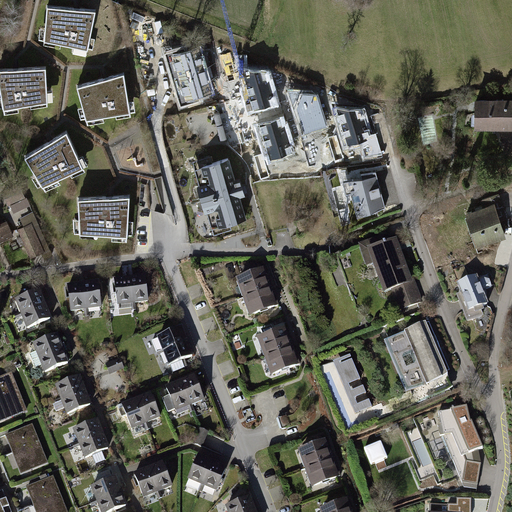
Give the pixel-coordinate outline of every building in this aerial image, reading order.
[(97,11),(50,7),(48,30),(43,30),(42,41),(47,42),(46,47),(62,50),(62,45),(75,48),(74,53),(87,55),(88,50),(93,51),(96,40),(91,39),(97,11)] [(198,48),(174,54),(189,109),(213,102),(198,48)] [(266,68),(242,66),(246,80),(242,86),(249,109),(275,101),(266,68)] [(48,69),(1,72),(4,101),(0,101),(0,102),(1,113),(6,112),(7,117),(21,114),(20,109),(32,107),(32,112),(49,109),(49,104),(53,103),(53,91),(48,92),(48,69)] [(122,73),(77,87),(82,109),(77,110),(81,121),(85,120),(87,125),(103,122),(101,118),(113,115),(114,121),(128,118),(127,113),(132,112),(130,101),(125,102),(122,73)] [(316,93),(288,91),(301,135),(326,128),(316,93)] [(511,98),(474,99),(474,129),(499,130),(508,157),(511,156),(511,98)] [(362,108),(337,105),(348,145),(371,139),(362,108)] [(291,152),(283,121),(278,123),(276,118),(256,123),(265,159),(291,152)] [(65,133),(26,159),(37,178),(32,181),(39,190),(43,188),(45,193),(60,186),(57,182),(68,176),(71,181),(83,175),(81,170),(85,168),(81,158),(76,160),(65,133)] [(208,212),(214,234),(231,229),(229,223),(246,218),(239,194),(245,193),(241,178),(236,179),(229,157),(212,162),(210,156),(193,161),(200,184),(197,184),(205,213),(208,212)] [(378,176),(349,179),(358,216),(386,205),(378,176)] [(129,195),(78,198),(79,220),(74,220),(75,232),(80,232),(80,237),(96,238),(96,233),(112,234),(112,240),(126,240),(127,235),(132,235),(132,222),(127,222),(129,195)] [(483,208),(465,213),(475,247),(506,238),(501,220),(506,219),(498,195),(481,201),(483,208)] [(0,240),(15,234),(8,218),(0,221),(0,240)] [(32,226),(22,231),(33,255),(43,250),(32,226)] [(384,237),(357,247),(365,268),(371,266),(382,296),(391,293),(398,312),(423,303),(414,279),(410,280),(396,240),(387,244),(384,237)] [(264,269),(237,278),(243,297),(270,288),(264,269)] [(148,302),(145,277),(129,278),(132,303),(148,302)] [(486,277),(456,288),(468,322),(491,314),(483,290),(490,288),(486,277)] [(129,278),(113,280),(115,305),(132,303),(129,278)] [(102,308),(100,282),(84,284),(86,309),(102,308)] [(84,284),(67,286),(70,310),(86,309),(84,284)] [(270,288),(243,297),(250,316),(277,306),(270,288)] [(40,290),(15,300),(21,315),(46,304),(40,290)] [(27,329),(52,319),(46,304),(21,315),(27,329)] [(430,322),(385,343),(407,394),(428,385),(432,397),(454,388),(448,372),(451,371),(430,322)] [(182,326),(157,336),(163,350),(188,340),(182,326)] [(286,328),(259,337),(265,357),(293,347),(286,328)] [(57,334),(32,344),(38,358),(63,348),(57,334)] [(169,365),(194,355),(188,340),(163,350),(169,365)] [(293,347),(265,357),(272,375),(299,365),(293,347)] [(44,373),(69,363),(63,348),(38,358),(44,373)] [(350,356),(334,363),(356,414),(371,407),(369,401),(357,406),(354,399),(366,393),(363,387),(352,392),(349,386),(361,380),(352,360),(341,365),(340,363),(351,358),(350,356)] [(122,359),(107,364),(111,375),(126,370),(122,359)] [(12,373),(0,377),(0,422),(0,423),(28,413),(12,373)] [(80,375),(55,385),(61,399),(86,389),(80,375)] [(204,400),(194,376),(180,381),(190,405),(204,400)] [(180,381),(165,387),(175,411),(190,405),(180,381)] [(67,414),(92,404),(86,389),(61,399),(67,414)] [(160,417),(150,393),(136,399),(146,423),(160,417)] [(136,399),(121,405),(131,429),(146,423),(136,399)] [(468,407),(439,413),(445,435),(453,436),(463,458),(485,448),(472,421),(468,407)] [(97,421),(72,431),(78,446),(103,436),(97,421)] [(34,424),(7,435),(22,475),(49,465),(34,424)] [(84,460),(109,450),(103,436),(78,446),(84,460)] [(328,441),(300,450),(307,469),(334,460),(328,441)] [(366,447),(371,466),(389,460),(383,441),(366,447)] [(213,462),(199,456),(188,480),(203,486),(213,462)] [(334,460),(307,469),(314,488),(341,478),(334,460)] [(467,461),(463,483),(478,486),(482,464),(467,461)] [(173,486),(163,462),(149,468),(158,492),(173,486)] [(217,492),(227,468),(213,462),(203,486),(217,492)] [(149,468),(134,474),(143,498),(158,492),(149,468)] [(66,511),(53,476),(25,487),(35,511),(66,511)] [(116,476),(90,486),(96,501),(121,491),(116,476)] [(100,511),(110,511),(127,505),(121,491),(96,501),(100,511)] [(11,511),(3,492),(0,493),(0,511),(11,511)] [(249,496),(224,506),(226,511),(250,511),(255,510),(249,496)] [(353,511),(349,500),(322,509),(323,511),(353,511)]
